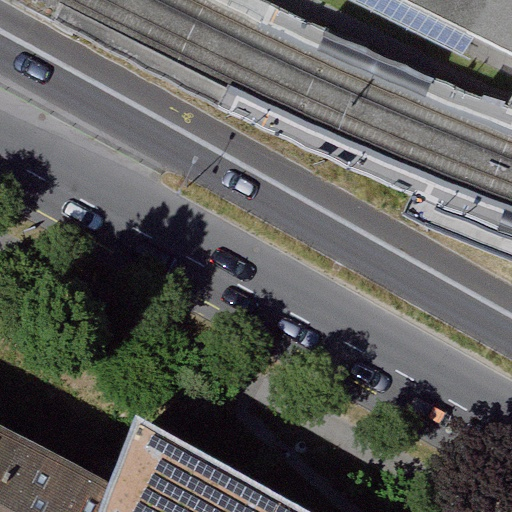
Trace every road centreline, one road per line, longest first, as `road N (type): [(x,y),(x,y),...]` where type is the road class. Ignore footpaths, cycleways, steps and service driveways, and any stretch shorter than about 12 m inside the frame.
road 1 (primary): [(0,155),(511,440)]
road 2 (primary): [(511,319),(0,36)]
